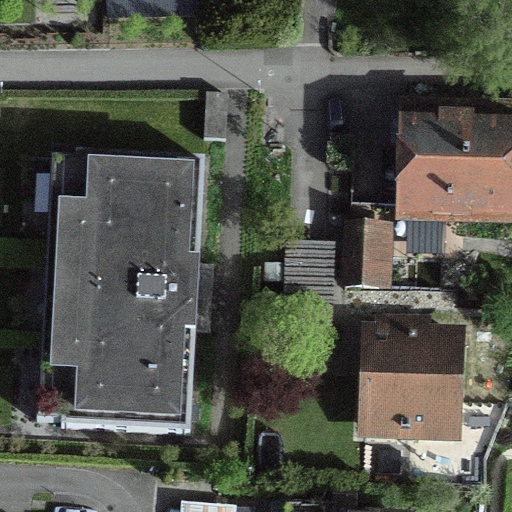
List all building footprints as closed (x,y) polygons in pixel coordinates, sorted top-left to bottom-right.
[(207,26),(206,0),(167,0),(168,27),(207,26)] [(236,98),(219,97),(217,138),(233,138),(236,98)] [(511,126),(465,125),(466,108),(409,107),(406,215),(511,218),(511,126)] [(61,429),(190,435),(205,162),(76,155),(61,429)] [(382,233),(348,232),(347,288),(381,288),(382,233)] [(337,308),(338,244),(307,244),(306,308),(337,308)] [(369,333),(365,433),(455,437),(459,337),(369,333)]
